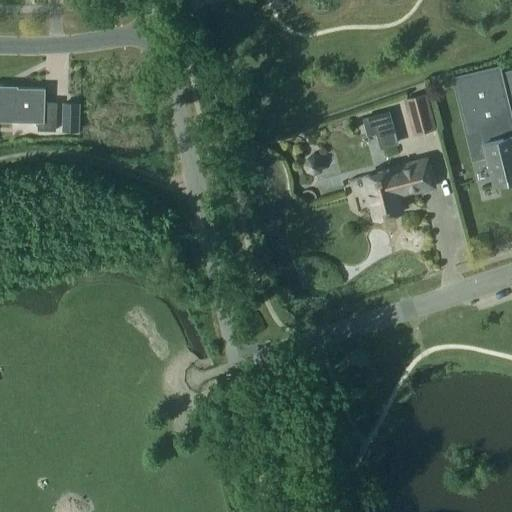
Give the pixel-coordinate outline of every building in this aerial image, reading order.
[(511,127),(511,122),(498,67),(455,77),(468,132),(480,129),(493,184),(511,179),(511,127)] [(11,85),(0,84),(0,120),(38,121),(38,129),(56,129),(56,102),(45,101),(45,87),(11,86),(11,85)] [(403,99),(413,134),(436,127),(426,92),(403,99)] [(79,104),(63,103),(62,129),(78,130),(79,104)] [(325,165),(322,157),(314,154),(306,156),(303,164),(306,172),(313,175),(321,172),(325,165)] [(397,194),(433,185),(426,159),(365,175),(376,217),(381,215),(383,219),(397,216),(395,211),(401,210),(397,194)]
